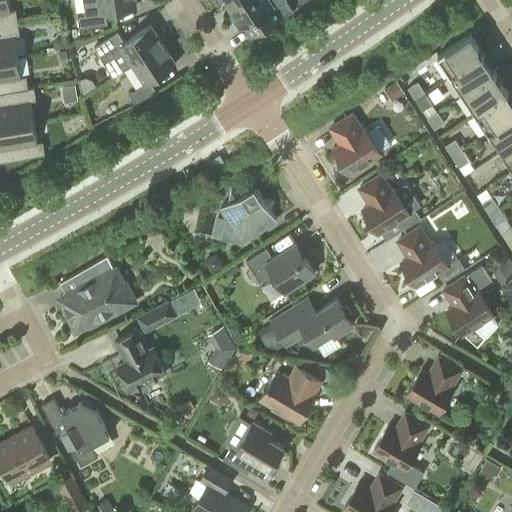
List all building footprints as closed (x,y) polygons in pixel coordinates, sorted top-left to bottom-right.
[(8,0),(0,0),(0,24),(17,22),(15,9),(10,10),(8,0)] [(83,0),(86,15),(77,16),(79,28),(107,24),(105,12),(136,7),(134,0),(83,0)] [(292,10),(285,0),(240,0),(231,6),(236,14),(232,17),(240,29),(264,14),(270,24),(292,10)] [(19,34),(17,22),(0,24),(0,58),(18,56),(14,35),(19,34)] [(133,63),(163,44),(150,24),(124,41),(117,31),(94,46),(113,76),(133,63)] [(450,75),(483,53),(469,34),(437,55),(450,75)] [(63,38),(56,38),(53,42),(54,48),(64,47),(63,38)] [(163,44),(133,63),(146,83),(129,93),(135,104),(156,91),(149,81),(175,64),(163,44)] [(66,50),(59,51),(60,62),(67,61),(66,50)] [(483,53),(450,75),(451,75),(453,74),(465,92),(495,72),(483,53)] [(18,56),(0,58),(0,93),(28,89),(28,87),(26,75),(21,76),(18,56)] [(495,72),(465,92),(477,110),(475,112),(476,113),(508,91),(495,72)] [(415,98),(425,92),(418,81),(407,87),(415,98)] [(404,93),(402,90),(397,82),(385,89),(393,100),(404,93)] [(75,84),(61,86),(64,103),(78,101),(75,84)] [(28,89),(0,93),(0,126),(34,121),(31,100),(36,99),(34,86),(28,87),(28,89)] [(511,115),(511,97),(508,91),(476,113),(488,132),(511,115)] [(427,95),(416,102),(423,112),(434,105),(427,95)] [(434,128),(444,122),(437,111),(427,117),(434,128)] [(348,172),(380,151),(366,129),(363,130),(352,113),(330,127),(341,144),(334,149),(338,156),(337,163),(344,165),(348,172)] [(511,143),(511,115),(488,132),(489,132),(491,131),(503,149),(511,143)] [(370,123),(379,147),(395,141),(386,117),(370,123)] [(34,121),(0,126),(0,160),(44,154),(42,141),(37,142),(34,121)] [(468,145),(461,134),(445,145),(452,156),(462,149),(468,145)] [(511,143),(503,149),(511,162),(511,143)] [(462,149),(452,156),(459,167),(475,156),(468,145),(462,149)] [(377,231),(409,211),(394,189),(392,190),(381,173),(359,187),(370,204),(363,209),(367,216),(366,223),(373,224),(377,231)] [(243,241),(276,219),(271,210),(273,199),(262,196),(254,184),(243,192),(231,190),(229,201),(220,206),(233,227),(231,238),(243,241)] [(489,213),(499,207),(492,196),(482,202),(489,213)] [(499,207),(489,213),(496,224),(506,218),(499,207)] [(416,284),(447,264),(433,241),(430,243),(419,226),(398,240),(409,257),(401,261),(406,268),(404,275),(411,277),(416,284)] [(285,291),(315,271),(296,242),(272,257),(266,247),(246,260),(261,283),(274,275),(285,291)] [(92,324),(135,301),(125,282),(124,283),(116,267),(114,268),(107,255),(60,282),(66,293),(59,297),(76,330),(91,322),(92,324)] [(511,264),(506,255),(491,264),(502,281),(511,274),(511,264)] [(222,264),(218,257),(211,256),(205,261),(212,271),(222,264)] [(234,263),(225,269),(229,275),(239,269),(234,263)] [(493,287),(480,291),(479,290),(476,291),(465,275),(444,288),(454,305),(447,310),(462,333),(474,325),(486,336),(498,323),(491,314),(493,312),(492,310),(497,307),(493,287)] [(335,335),(353,323),(350,318),(352,314),(346,305),(342,306),(336,297),(309,315),(301,302),(271,322),(286,344),(307,331),(314,342),(332,330),(335,335)] [(171,301),(139,318),(147,335),(180,318),(171,301)] [(234,321),(228,325),(234,335),(243,329),(239,322),(234,321)] [(234,345),(223,324),(208,332),(215,345),(208,357),(223,365),(234,345)] [(130,389),(166,371),(153,346),(149,348),(138,328),(115,340),(126,360),(117,365),(130,389)] [(450,386),(461,369),(439,356),(428,373),(421,369),(407,392),(439,411),(453,388),(450,386)] [(312,393),(320,379),(298,365),(289,379),(276,371),(261,397),(300,420),(315,394),(312,393)] [(509,409),(511,403),(511,397),(503,392),(497,402),(509,409)] [(91,444),(110,434),(97,410),(95,409),(89,398),(82,402),(81,402),(62,412),(54,397),(41,404),(57,433),(62,430),(70,444),(76,441),(80,448),(74,452),(81,465),(98,456),(91,444)] [(250,417),(255,415),(258,411),(250,406),(246,414),(250,417)] [(417,443),(427,425),(405,412),(395,430),(387,425),(374,448),(406,467),(420,444),(417,443)] [(271,468),(284,446),(268,436),(271,431),(253,420),(237,448),(238,448),(232,459),(249,469),(256,459),(271,468)] [(0,458),(11,479),(50,458),(33,427),(0,445),(0,458)] [(482,455),(469,447),(463,458),(476,466),(482,455)] [(195,511),(244,511),(249,505),(224,491),(231,479),(208,466),(201,478),(208,482),(191,509),(195,511)] [(391,503),(401,486),(379,473),(369,490),(357,483),(344,506),(353,511),(389,511),(394,505),(391,503)] [(73,479),(58,487),(71,511),(87,511),(90,510),(73,479)] [(429,496),(415,488),(408,501),(421,509),(429,496)] [(112,511),(106,500),(96,506),(99,511),(112,511)]
